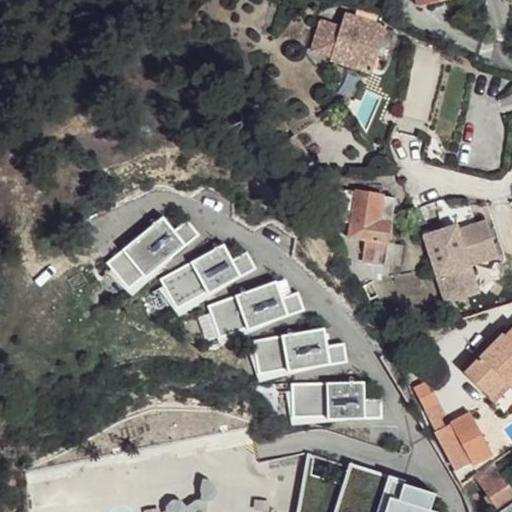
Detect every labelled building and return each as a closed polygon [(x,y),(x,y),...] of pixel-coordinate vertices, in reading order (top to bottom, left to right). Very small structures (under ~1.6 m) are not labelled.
[(322,20),(313,47),(330,53),(329,58),(370,72),(388,27),(347,13),(340,27),(322,20)] [(290,135),(274,147),(293,171),(309,160),(290,135)] [(389,239),(395,196),(336,187),(331,216),(353,219),(351,233),(367,236),(365,255),(385,258),(389,239)] [(170,255),(171,257),(199,234),(187,220),(175,231),(163,217),(107,263),(128,289),(170,255)] [(456,225),(423,235),(445,302),(477,291),(469,264),(497,255),(486,221),(458,230),(456,225)] [(405,242),(389,239),(385,258),(402,261),(405,242)] [(161,279),(177,308),(223,283),(225,286),(256,269),(247,252),(232,260),(224,245),(161,279)] [(261,325),(304,310),(298,292),(282,298),(276,282),(209,306),(221,337),(260,323),(261,325)] [(501,334),(464,374),(490,399),(504,385),(508,387),(511,382),(511,326),(504,336),(501,334)] [(303,370),(347,361),(344,343),(310,350),(306,331),(254,342),(260,375),(302,367),(303,370)] [(418,384),(429,405),(441,399),(430,378),(418,384)] [(346,419),(382,418),(381,399),(364,399),(364,382),(292,384),(293,418),(346,416),(346,419)] [(474,410),(439,427),(458,466),(472,460),(474,464),(495,454),(474,410)] [(437,511),(431,510),(436,494),(351,466),(345,485),(312,474),(314,455),(310,453),(299,511),(437,511)] [(511,511),(511,492),(493,465),(475,476),(500,511),(511,511)]
